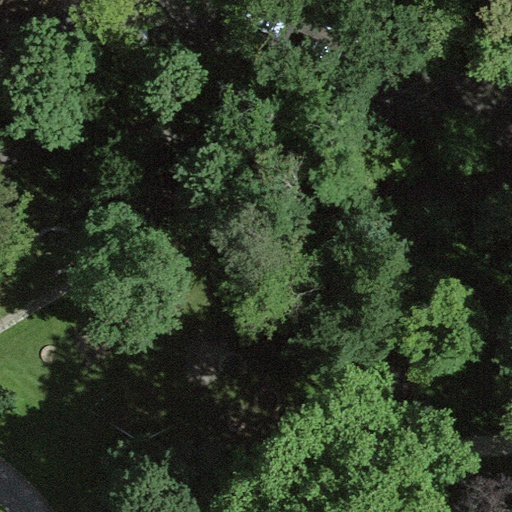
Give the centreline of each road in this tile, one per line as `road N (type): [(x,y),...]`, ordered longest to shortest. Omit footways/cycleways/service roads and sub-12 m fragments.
road 1 (residential): [(200,0),(231,29),(338,85),(418,115),(511,126)]
road 2 (residential): [(0,47),(136,0)]
